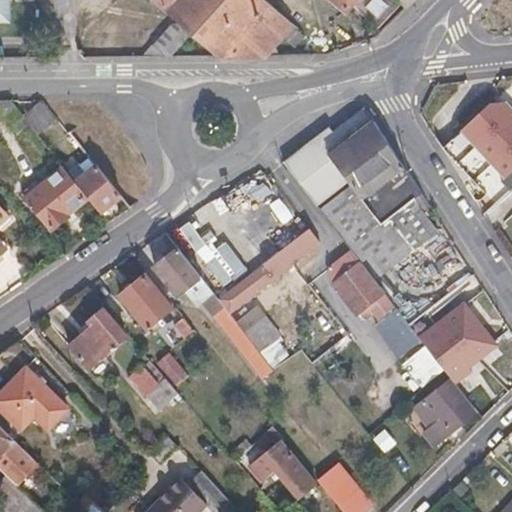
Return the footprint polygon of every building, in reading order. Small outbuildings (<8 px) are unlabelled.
[(0,0),(0,18),(13,19),(13,0),(0,0)] [(158,0),(225,59),(280,59),(273,48),(283,37),(293,27),(262,0),(158,0)] [(332,0),(347,12),(352,8),(377,30),(401,6),(394,0),(332,0)] [(417,0),(394,0),(401,6),(406,11),(417,0)] [(154,46),(169,60),(191,35),(179,24),(171,25),(154,46)] [(293,27),(283,37),(295,48),(305,38),(293,27)] [(0,113),(18,135),(31,126),(12,101),(0,101),(0,113)] [(26,114),(41,134),(57,121),(42,102),(26,114)] [(509,193),(511,190),(511,112),(502,102),(487,105),(458,132),(495,170),(491,174),(509,193)] [(381,224),(405,254),(435,231),(412,201),(421,193),(372,118),(365,108),(334,132),(330,127),(315,138),(349,183),(381,224)] [(315,138),(284,161),(318,206),(349,183),(315,138)] [(96,167),(77,182),(103,215),(122,199),(96,167)] [(24,194),(53,231),(71,217),(70,215),(88,201),(63,169),(31,194),(28,190),(24,194)] [(405,254),(349,183),(318,206),(363,263),(370,257),(382,272),(405,254)] [(0,224),(10,216),(6,212),(0,217),(0,246),(6,253),(9,250),(0,239),(0,224)] [(304,234),(314,246),(318,241),(310,230),(304,234)] [(219,299),(230,314),(315,247),(314,246),(304,234),(219,299)] [(178,296),(185,291),(202,277),(179,249),(156,266),(178,296)] [(326,271),(359,313),(373,302),(385,293),(353,251),(326,271)] [(149,327),(172,309),(146,276),(122,295),(149,327)] [(262,378),(274,369),(260,351),(237,322),(230,314),(219,299),(202,277),(185,291),(197,306),(203,302),(262,378)] [(359,313),(365,321),(379,310),(373,302),(359,313)] [(237,322),(260,351),(281,335),(257,306),(237,322)] [(425,343),(399,310),(377,328),(402,360),(425,343)] [(90,369),(126,338),(104,311),(89,322),(93,327),(70,346),(90,369)] [(428,347),(447,372),(453,379),(462,392),(477,380),(474,375),(471,371),(499,350),(474,316),(445,338),(441,333),(426,345),(428,347)] [(186,338),(195,331),(184,317),(175,325),(186,338)] [(426,391),(447,372),(428,347),(405,365),(426,391)] [(502,354),(499,350),(471,371),(474,375),(502,354)] [(158,362),(178,386),(190,376),(170,352),(158,362)] [(179,394),(166,378),(159,384),(143,365),(129,377),(146,398),(147,396),(159,410),(179,394)] [(27,367),(0,395),(0,407),(23,430),(36,417),(50,429),(69,408),(27,367)] [(462,392),(453,379),(427,400),(442,420),(440,422),(450,435),(479,413),(462,392)] [(442,420),(427,400),(418,406),(434,427),(440,422),(442,420)] [(41,466),(0,425),(0,468),(19,488),(41,466)] [(282,443),(285,441),(274,427),(267,433),(276,444),(280,441),(282,443)] [(242,455),(252,446),(246,440),(234,452),(239,458),(242,455)] [(277,470),(300,498),(316,485),(282,443),(280,441),(276,444),(250,466),(258,476),(263,472),(268,478),(277,470)] [(236,461),(240,465),(246,459),(242,455),(239,458),(236,461)] [(337,466),(318,481),(343,511),(359,511),(369,504),(337,466)] [(147,511),(200,511),(207,505),(214,511),(228,511),(235,506),(203,471),(189,486),(181,478),(156,503),(147,511)] [(73,511),(74,511),(82,505),(48,472),(41,480),(73,511)] [(263,472),(258,476),(263,482),(268,478),(263,472)] [(44,511),(19,488),(6,475),(0,480),(0,501),(11,511),(44,511)] [(140,511),(147,511),(156,503),(152,500),(140,511)] [(511,511),(511,501),(501,511),(511,511)]
